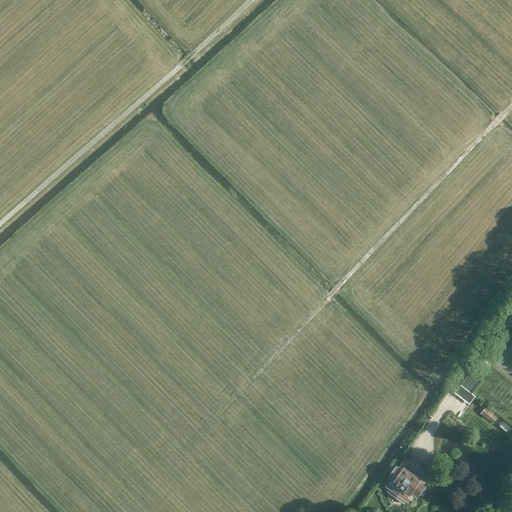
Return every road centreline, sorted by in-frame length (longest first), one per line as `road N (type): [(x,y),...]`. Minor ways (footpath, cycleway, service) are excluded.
road 1 (track): [(511,106),(243,385)]
road 2 (track): [(0,224),(250,0)]
